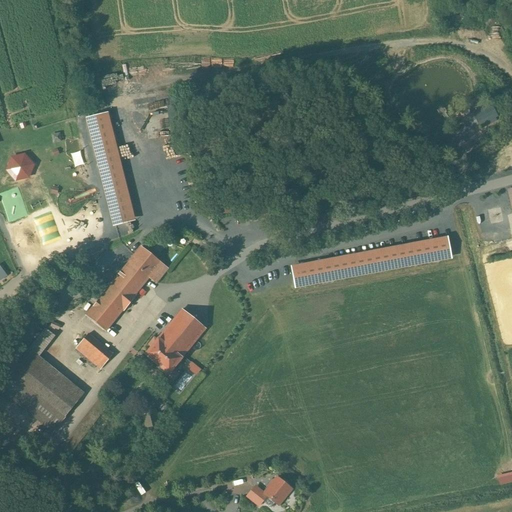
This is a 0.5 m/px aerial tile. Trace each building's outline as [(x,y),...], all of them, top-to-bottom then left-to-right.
[(406,52),(397,59),(405,70),(414,63),(406,52)] [(109,114),(84,120),(110,228),(134,223),(109,114)] [(175,209),(180,204),(171,193),(172,192),(164,183),(151,195),(164,208),(170,203),(175,209)] [(216,216),(233,209),(230,202),(213,209),(216,216)] [(44,244),(61,237),(51,213),(34,219),(44,244)] [(234,215),(224,220),(231,231),(240,225),(234,215)] [(446,235),(291,266),(295,288),(450,258),(446,235)] [(149,277),(160,263),(141,248),(85,315),(105,331),(122,310),(124,311),(135,296),(134,294),(149,277)] [(160,263),(149,277),(156,283),(167,269),(160,263)] [(205,328),(181,310),(145,354),(159,366),(157,368),(165,375),(205,328)] [(51,342),(41,334),(0,386),(0,393),(51,433),(81,394),(37,360),(51,342)] [(112,355),(87,335),(76,349),(100,369),(112,355)] [(152,403),(140,407),(145,427),(157,424),(152,403)] [(281,481),(276,478),(264,493),(266,496),(278,505),(290,489),(286,486),(287,484),(282,480),(281,481)] [(264,493),(255,487),(247,497),(259,506),(266,496),(264,493)]
